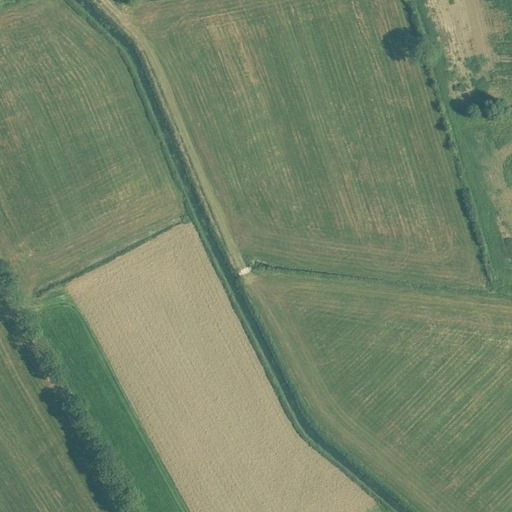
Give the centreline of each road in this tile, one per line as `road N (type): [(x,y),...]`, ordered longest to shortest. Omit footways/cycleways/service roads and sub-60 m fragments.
road 1 (track): [(104,0),(153,63),(248,278)]
road 2 (track): [(127,511),(0,281)]
